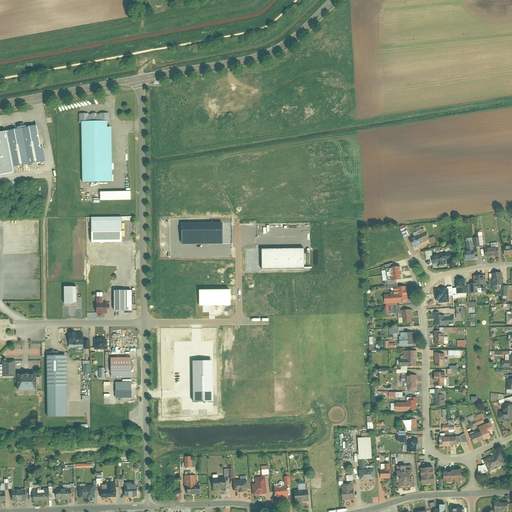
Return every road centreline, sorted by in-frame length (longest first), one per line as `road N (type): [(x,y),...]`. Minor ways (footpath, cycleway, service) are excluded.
road 1 (residential): [(138,80),(144,322)]
road 2 (unclassified): [(138,80),(265,55),(335,0)]
road 3 (residential): [(469,455),(446,459),(429,444),(422,298)]
road 4 (residential): [(144,322),(149,506)]
road 5 (residential): [(2,511),(149,506)]
road 6 (unclassified): [(0,103),(138,80)]
road 7 (residential): [(149,506),(238,503),(278,511)]
